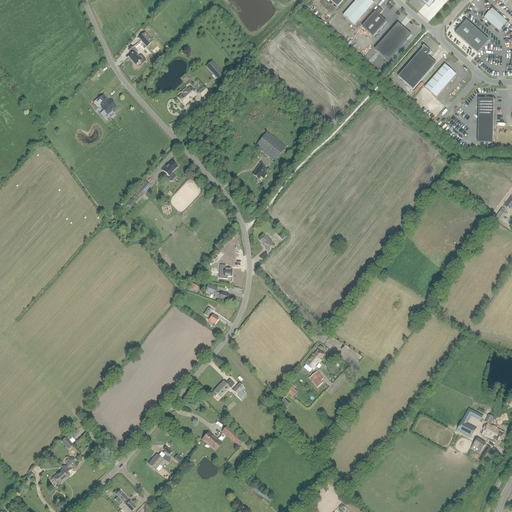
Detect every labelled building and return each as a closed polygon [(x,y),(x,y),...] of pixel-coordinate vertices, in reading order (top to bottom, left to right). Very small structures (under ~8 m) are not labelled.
[(354,25),(374,3),(370,0),(356,0),(343,15),(354,25)] [(379,15),(383,11),(379,7),(362,27),(373,37),(386,22),(379,15)] [(507,22),(492,9),(484,18),(499,31),(507,22)] [(466,21),(455,33),(477,53),(489,41),(466,21)] [(401,26),(398,23),(375,49),(385,58),(388,61),(408,40),(408,39),(411,35),(406,30),(402,27),(401,26)] [(146,48),(153,42),(145,33),(138,38),(146,48)] [(412,90),(436,64),(427,55),(430,52),(424,46),(422,48),(423,49),(397,76),(412,90)] [(132,55),(129,57),(136,65),(140,62),(142,64),(145,61),(145,60),(142,56),(140,56),(139,57),(136,54),(138,52),(133,47),(128,51),(132,55)] [(214,75),(218,79),(223,74),(217,67),(214,64),(210,68),(216,74),(214,75)] [(456,75),(445,65),(425,87),(436,97),(456,75)] [(102,80),(106,76),(101,70),(97,74),(98,75),(96,76),(99,79),(100,78),(102,80)] [(186,83),(191,78),(186,73),(181,78),(186,83)] [(204,87),(198,93),(202,97),(208,92),(204,87)] [(179,98),(185,105),(196,95),(190,88),(187,90),(186,89),(182,92),(183,94),(179,98)] [(102,109),(107,115),(116,107),(115,106),(116,106),(114,104),(113,104),(110,101),(109,102),(103,96),(100,99),(99,98),(94,102),(98,108),(100,106),(102,108),(102,109)] [(492,143),(493,99),(478,99),(477,143),(492,143)] [(285,147),(266,132),(255,146),(274,161),(285,147)] [(168,164),(167,163),(162,170),(169,176),(168,177),(167,179),(168,180),(170,181),(171,181),(172,181),(176,176),(172,173),(178,167),(172,162),(168,166),(167,164),(168,164)] [(267,170),(260,164),(256,169),(257,170),(253,175),(258,179),(260,177),(263,179),(267,174),(265,172),(267,170)] [(151,187),(145,181),(135,194),(141,199),(151,187)] [(500,211),(496,216),(501,220),(505,214),(500,211)] [(263,245),(268,251),(275,245),(269,239),(268,240),(265,236),(260,240),(263,244),(263,245)] [(268,255),(265,252),(259,258),(262,261),(268,255)] [(220,266),(219,278),(227,279),(227,276),(231,277),(232,269),(225,269),(226,266),(220,266)] [(215,294),(214,297),(226,301),(228,294),(221,292),(220,294),(216,292),(217,288),(207,284),(205,291),(215,294)] [(212,310),(208,308),(203,314),(208,317),(208,316),(210,313),(212,310)] [(218,319),(212,314),(210,313),(208,316),(210,318),(209,317),(207,319),(214,324),(218,319)] [(313,354),(305,364),(313,370),(321,360),(320,360),(324,355),(318,350),(314,355),(313,354)] [(309,378),(317,388),(323,383),(321,381),(323,379),(317,372),(309,378)] [(214,392),(211,394),(214,397),(217,394),(217,395),(218,393),(221,396),(229,388),(230,389),(234,384),(230,379),(225,384),(223,382),(214,391),(214,392)] [(245,389),(239,383),(232,390),(241,400),(246,395),(242,392),(245,389)] [(289,395),(295,388),(290,383),(283,391),(289,395)] [(287,408),(292,403),(286,398),(281,403),(287,408)] [(461,421),(457,430),(471,438),(476,428),(465,423),(470,414),(481,419),(483,416),(468,408),(462,421),(461,421)] [(493,417),(488,415),(485,421),(490,424),(493,417)] [(503,434),(498,431),(499,430),(487,424),(482,434),(492,439),(492,438),(497,441),(499,437),(501,438),(503,434)] [(225,435),(226,435),(236,444),(241,439),(227,426),(222,432),(225,435)] [(214,451),(221,444),(208,432),(202,440),(214,451)] [(68,450),(73,445),(66,437),(61,442),(68,450)] [(486,444),(477,439),(470,449),(478,454),(486,444)] [(172,452),(166,447),(163,450),(169,455),(172,452)] [(148,464),(155,470),(163,460),(156,455),(148,464)] [(177,455),(174,459),(180,465),(183,461),(177,455)] [(67,459),(67,463),(68,463),(67,466),(63,466),(61,467),(64,469),(51,480),(52,480),(53,479),(59,485),(60,483),(61,483),(60,483),(69,475),(67,473),(73,467),(74,459),(76,460),(76,459),(68,459),(67,459)] [(30,480),(34,476),(30,472),(26,477),(30,480)] [(132,511),(136,507),(130,500),(130,501),(127,498),(123,493),(122,493),(120,490),(116,494),(123,502),(126,505),(125,505),(132,511)]
